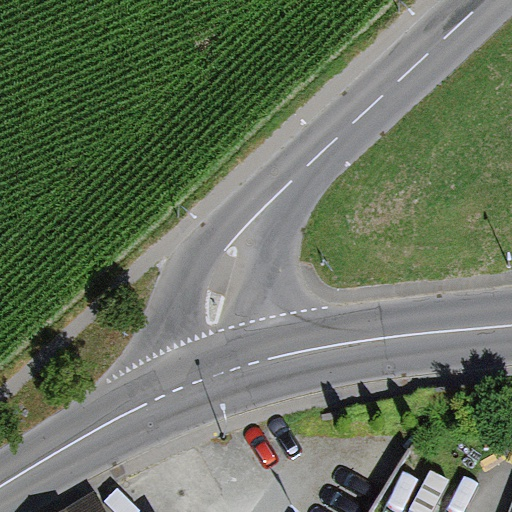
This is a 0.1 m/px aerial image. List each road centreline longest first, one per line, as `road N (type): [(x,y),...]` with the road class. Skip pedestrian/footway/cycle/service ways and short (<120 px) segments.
road 1 (tertiary): [(483,0),(236,242),(216,287),(212,333),(223,370)]
road 2 (secondary): [(511,324),(377,337),(223,370)]
road 3 (secondary): [(223,370),(74,437),(0,484)]
